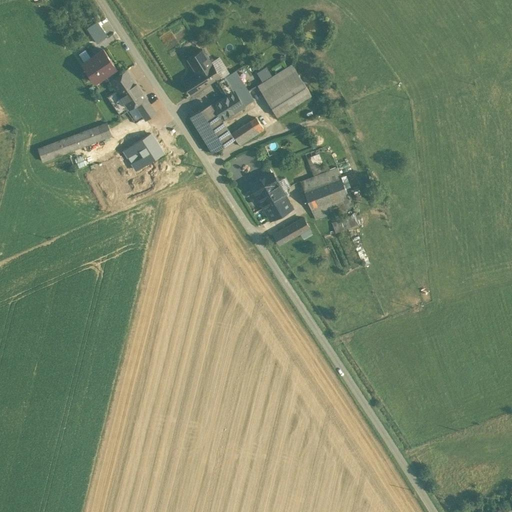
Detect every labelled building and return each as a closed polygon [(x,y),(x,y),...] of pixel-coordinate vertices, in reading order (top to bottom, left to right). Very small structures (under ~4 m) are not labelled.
[(303,24),(301,27),(301,30),(301,34),(303,37),(305,40),(307,42),(311,44),(314,45),(318,45),(321,44),(324,42),(327,40),(329,37),(330,34),(330,30),(330,27),(328,23),(326,20),(324,18),(321,17),(317,16),(314,16),(310,17),(307,18),(304,21),(303,24)] [(86,26),(96,43),(108,36),(98,19),(86,26)] [(104,49),(83,63),(95,82),(105,75),(117,67),(104,49)] [(203,49),(188,58),(197,73),(212,64),(211,63),(203,49)] [(212,64),(220,76),(219,76),(221,79),(226,77),(230,74),(219,57),(211,63),(212,64)] [(212,64),(197,73),(184,81),(192,94),(214,80),(219,76),(220,76),(212,64)] [(312,94),(294,64),(270,79),(260,86),(279,115),(312,94)] [(120,73),(117,67),(105,75),(110,81),(120,73)] [(128,68),(120,73),(110,81),(116,90),(129,109),(136,104),(146,98),(147,97),(128,68)] [(257,87),(260,86),(270,79),(264,69),(251,77),(257,87)] [(236,93),(245,106),(254,100),(235,70),(230,74),(226,77),(236,93)] [(221,79),(219,76),(214,80),(216,84),(218,83),(226,96),(226,95),(228,98),(236,93),(226,77),(221,79)] [(120,115),(129,109),(116,90),(107,96),(120,115)] [(236,93),(228,98),(226,95),(226,96),(212,104),(222,120),(245,106),(236,93)] [(156,112),(146,98),(136,104),(146,119),(156,112)] [(212,103),(191,116),(214,152),(234,139),(222,120),(212,104),(212,103)] [(254,118),(250,121),(258,132),(262,130),(254,118)] [(250,121),(233,134),(241,145),(258,132),(250,121)] [(68,151),(112,134),(107,122),(38,148),(43,161),(68,151)] [(162,153),(150,135),(125,150),(137,169),(162,153)] [(309,164),(319,161),(316,153),(306,157),(309,164)] [(314,176),(324,172),(319,161),(309,164),(314,176)] [(305,191),(328,182),(324,172),(314,176),(301,181),(305,191)] [(282,191),(272,174),(253,184),(263,202),(282,191)] [(334,199),(348,194),(341,177),(328,182),(334,199)] [(334,199),(328,182),(305,191),(311,208),(327,202),(334,199)] [(291,208),(282,191),(263,202),(271,218),(291,208)] [(327,202),(332,213),(352,206),(348,194),(334,199),(327,202)] [(311,208),(315,219),(332,213),(327,202),(311,208)] [(356,215),(345,219),(347,227),(359,223),(356,215)] [(304,217),(274,234),(280,243),(309,227),(304,217)] [(345,219),(333,223),(336,231),(347,227),(345,219)] [(511,498),(499,503),(500,509),(505,507),(507,510),(511,508),(511,498)]
